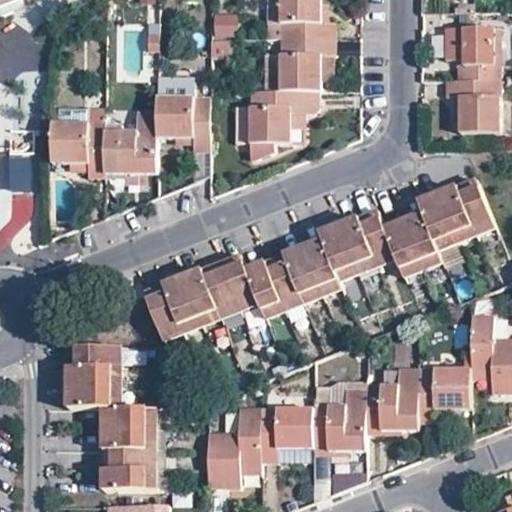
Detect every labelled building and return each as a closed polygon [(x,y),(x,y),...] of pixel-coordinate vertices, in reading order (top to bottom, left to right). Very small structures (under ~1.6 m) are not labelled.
[(0,0),(0,14),(26,5),(23,0),(0,0)] [(323,0),(283,0),(283,41),(338,42),(338,26),(330,26),(323,25),(323,6),(323,0)] [(215,13),(215,36),(240,37),(240,14),(215,13)] [(447,63),(458,63),(466,63),(466,83),(496,83),(497,31),(447,31),(447,63)] [(160,54),(160,38),(150,38),(150,54),(160,54)] [(213,38),(212,58),(234,58),(235,39),(213,38)] [(337,58),(338,42),(283,41),(282,94),(308,94),(324,94),(324,76),(324,57),(331,58),(337,58)] [(457,83),(466,83),(466,63),(458,63),(457,83)] [(160,78),(160,89),(160,98),(169,98),(167,79),(160,78)] [(502,83),(496,83),(466,83),(457,83),(447,83),(447,100),(454,100),(463,100),(463,118),(462,135),(502,135),(502,83)] [(278,153),(276,146),(294,146),(294,128),(294,110),(302,110),(308,110),(308,94),(282,94),(253,94),(253,110),(253,146),(253,153),(278,153)] [(169,98),(160,98),(160,115),(160,141),(178,141),(196,141),(196,148),(196,154),(212,154),(213,100),(169,98)] [(454,118),(463,118),(463,100),(454,100),(454,118)] [(253,146),(253,110),(239,110),(238,145),(253,146)] [(160,141),(160,115),(139,114),(139,133),(121,133),(121,143),(107,143),(107,175),(142,176),(160,176),(160,141)] [(107,125),(55,125),(54,165),(71,166),(90,166),(90,173),(90,181),(107,181),(107,175),(107,143),(107,132),(107,125)] [(121,133),(107,132),(107,143),(121,143),(121,133)] [(243,256),(148,295),(167,344),(263,309),(269,323),(345,293),(341,287),(400,263),(408,282),(446,266),(441,255),(498,232),(477,181),(420,204),(425,214),(387,230),(380,212),(322,235),(325,242),(249,271),(243,256)] [(496,318),(474,318),(473,371),(473,382),(493,383),(494,397),(511,397),(511,340),(495,340),(496,318)] [(125,411),(125,350),(80,350),(80,369),(72,369),(71,410),(105,411),(104,491),(159,492),(160,411),(125,411)] [(421,425),(420,371),(400,371),(400,388),(369,387),(369,392),(369,432),(403,432),(421,433),(421,425)] [(473,382),(473,371),(420,371),(421,425),(436,425),(436,418),(437,411),(457,412),(473,412),(473,382)] [(369,432),(369,392),(348,391),(347,407),(316,408),(316,409),(316,453),(352,453),(369,453),(369,438),(369,432)] [(263,465),(264,409),(242,409),(241,434),(210,434),(210,491),(242,491),(242,477),(263,477),(263,465)] [(316,453),(316,409),(264,409),(263,465),(280,465),(280,458),(280,451),(299,452),(316,453)] [(363,487),(362,473),(334,474),(335,489),(363,487)] [(509,511),(511,511),(511,502),(499,508),(500,511),(509,511)]
